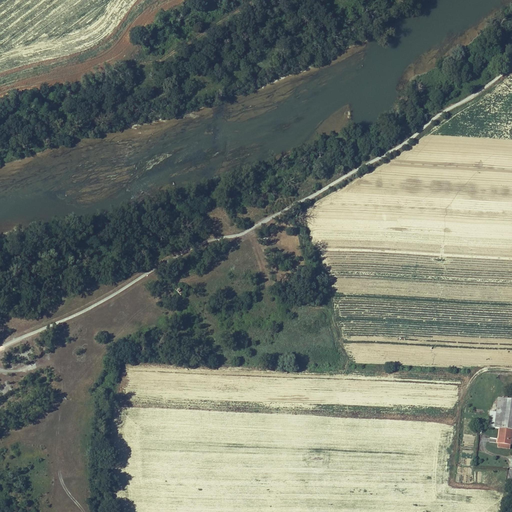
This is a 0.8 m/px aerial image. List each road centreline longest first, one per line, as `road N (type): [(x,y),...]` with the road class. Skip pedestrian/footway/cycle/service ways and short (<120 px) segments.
road 1 (track): [(0,347),(80,313),(204,241),(300,202),(511,59)]
road 2 (track): [(0,108),(104,108),(238,71),(305,23),(315,0)]
road 3 (track): [(255,0),(151,62),(49,80),(0,102)]
road 4 (track): [(0,367),(61,371),(60,480),(83,511)]
